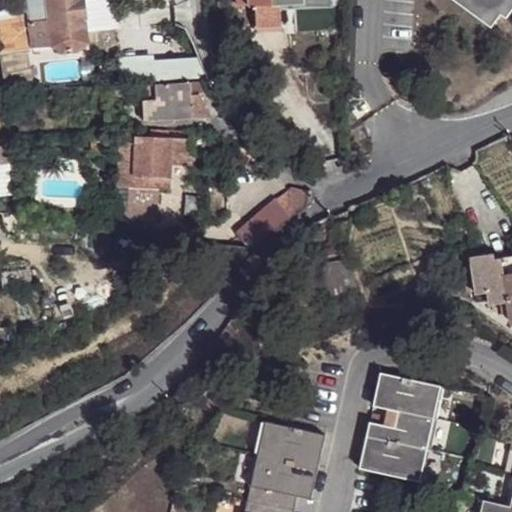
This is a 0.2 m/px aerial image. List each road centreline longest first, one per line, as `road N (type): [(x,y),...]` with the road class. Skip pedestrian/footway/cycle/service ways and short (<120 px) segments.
road 1 (unclassified): [(346,198),(302,222),(149,382),(0,465)]
road 2 (residential): [(346,198),(263,157),(249,138),(206,48),(201,0)]
road 3 (unclassified): [(511,119),(346,198)]
